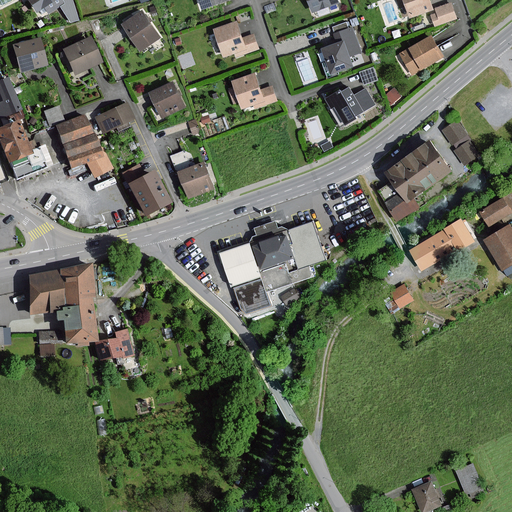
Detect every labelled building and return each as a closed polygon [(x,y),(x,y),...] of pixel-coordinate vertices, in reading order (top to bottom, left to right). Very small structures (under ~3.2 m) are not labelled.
[(29,0),(37,12),(41,9),(44,6),(49,13),(64,3),(62,0),(29,0)] [(197,0),(201,9),(216,3),(226,0),(197,0)] [(308,0),(312,12),(338,3),(336,0),(308,0)] [(403,0),(410,17),(433,9),(429,0),(403,0)] [(431,15),(436,26),(456,19),(450,4),(436,9),(438,12),(434,14),(431,15)] [(142,11),(123,24),(140,50),(160,37),(142,11)] [(235,52),(237,57),(258,50),(252,35),(241,39),(235,22),(214,29),(224,56),(235,52)] [(346,23),(334,27),(337,33),(335,33),(338,43),(323,49),(331,73),(352,66),(348,56),(360,52),(351,28),(348,29),(346,23)] [(440,58),(443,56),(431,36),(408,49),(400,54),(412,74),(420,69),(440,58)] [(15,44),(23,71),(46,64),(39,38),(15,44)] [(93,38),(65,51),(76,73),(103,60),(93,38)] [(276,100),(272,88),(259,92),(253,75),(232,82),(241,108),(253,104),(255,108),(276,100)] [(9,78),(0,81),(0,114),(1,117),(21,109),(9,78)] [(172,82),(150,93),(163,117),(184,107),(172,82)] [(365,89),(354,96),(349,88),(341,92),(340,91),(326,99),(341,125),(355,116),(363,112),(374,105),(365,89)] [(400,96),(394,89),(387,94),(393,102),(400,96)] [(43,108),(48,123),(63,119),(58,103),(43,108)] [(134,119),(126,103),(97,117),(104,133),(134,119)] [(88,161),(95,178),(114,168),(84,115),(58,126),(73,167),(88,161)] [(36,148),(29,151),(23,138),(17,121),(0,127),(0,136),(18,179),(44,167),(36,148)] [(467,134),(457,121),(444,130),(453,143),(467,134)] [(478,155),(469,142),(455,151),(465,165),(478,155)] [(392,182),(379,190),(387,202),(386,203),(397,220),(417,207),(411,199),(450,173),(430,143),(385,173),(392,182)] [(191,158),(188,148),(171,152),(173,162),(191,158)] [(202,163),(179,172),(189,198),(212,188),(202,163)] [(160,181),(155,171),(144,176),(139,166),(129,171),(124,173),(130,184),(146,216),(172,203),(160,181)] [(511,207),(511,197),(510,194),(503,198),(481,211),(489,226),(511,212),(509,209),(511,207)] [(410,251),(421,270),(457,249),(458,250),(474,241),(461,219),(445,228),(446,230),(410,251)] [(247,313),(270,305),(266,292),(292,284),(313,277),(309,265),(325,260),(312,222),(288,230),(282,227),(278,228),(276,222),(264,225),(254,229),(257,235),(252,236),(250,243),(222,253),(232,285),(233,285),(241,307),(247,313)] [(511,227),(510,225),(484,240),(500,268),(502,270),(503,269),(508,277),(511,274),(511,227)] [(56,309),(57,313),(51,313),(52,323),(60,323),(62,344),(94,342),(88,265),(58,271),(61,309),(56,309)] [(25,277),(25,317),(51,313),(57,313),(56,309),(61,309),(58,271),(25,277)] [(403,284),(390,292),(393,296),(400,308),(413,300),(409,294),(406,289),(403,284)] [(131,355),(125,330),(112,333),(113,340),(93,345),(98,363),(131,355)] [(482,487),(473,464),(457,470),(466,493),(482,487)] [(422,511),(424,511),(440,505),(430,482),(413,490),(422,511)]
